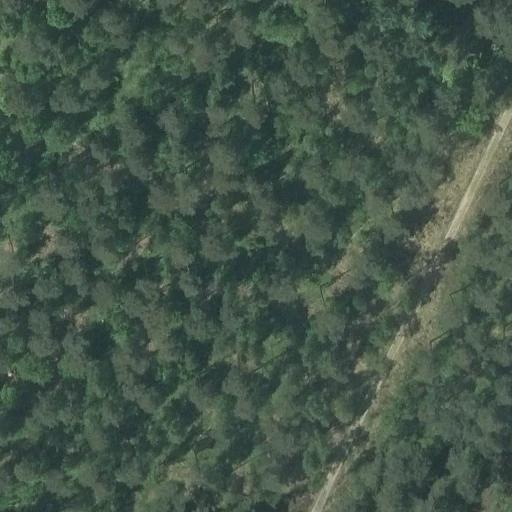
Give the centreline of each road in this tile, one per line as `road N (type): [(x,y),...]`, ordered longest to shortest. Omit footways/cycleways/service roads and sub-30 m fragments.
road 1 (track): [(0,116),(416,305)]
road 2 (track): [(318,511),(511,99)]
